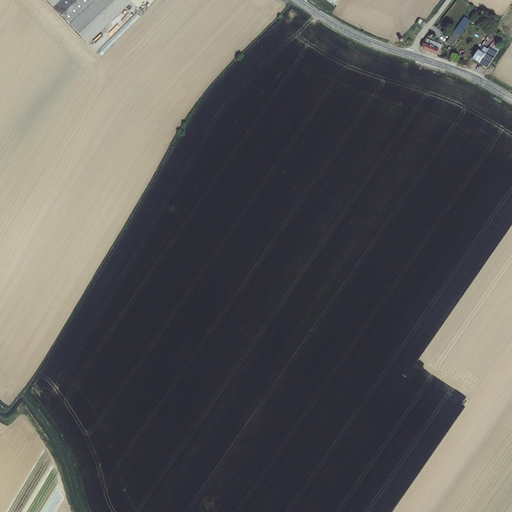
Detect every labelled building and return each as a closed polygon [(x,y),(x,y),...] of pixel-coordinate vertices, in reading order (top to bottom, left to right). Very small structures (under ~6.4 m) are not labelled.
[(50,0),(91,42),(92,41),(134,0),(50,0)] [(454,47),(471,20),(464,16),(447,43),(454,47)] [(488,35),(484,42),(490,46),(492,43),(488,40),(489,38),(493,41),(494,39),(488,35)] [(491,49),(482,62),(490,67),(504,45),(497,40),(491,49)] [(427,43),(426,43),(424,47),(425,51),(439,56),(440,54),(443,55),(445,50),(429,44),(430,42),(428,42),(427,43)] [(476,58),(482,62),(491,49),(487,47),(484,51),(481,49),(476,58)]
